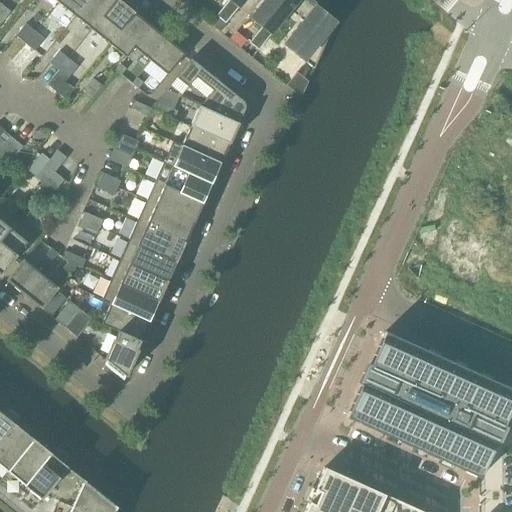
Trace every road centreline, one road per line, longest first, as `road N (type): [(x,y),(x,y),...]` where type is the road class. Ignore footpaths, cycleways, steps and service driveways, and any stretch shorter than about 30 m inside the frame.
road 1 (residential): [(159,0),(244,68),(266,104),(150,376),(133,393),(113,396),(0,309)]
road 2 (residential): [(490,38),(366,297)]
road 3 (residential): [(266,511),(303,430),(431,487),(450,511)]
road 4 (unclassified): [(511,363),(366,297)]
